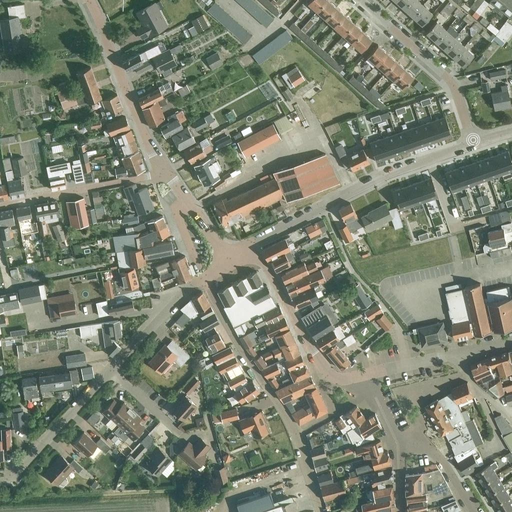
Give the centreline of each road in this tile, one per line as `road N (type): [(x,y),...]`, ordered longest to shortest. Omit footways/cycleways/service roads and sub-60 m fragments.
road 1 (residential): [(321,511),(296,433),(202,279)]
road 2 (residential): [(246,246),(389,173),(473,144)]
road 3 (residential): [(365,374),(339,379),(326,371),(246,246)]
road 4 (residential): [(165,172),(88,0)]
road 5 (residential): [(473,144),(446,77),(359,0)]
road 6 (residential): [(0,205),(165,172)]
road 7 (residential): [(110,370),(0,482)]
road 8 (residential): [(365,374),(511,342)]
